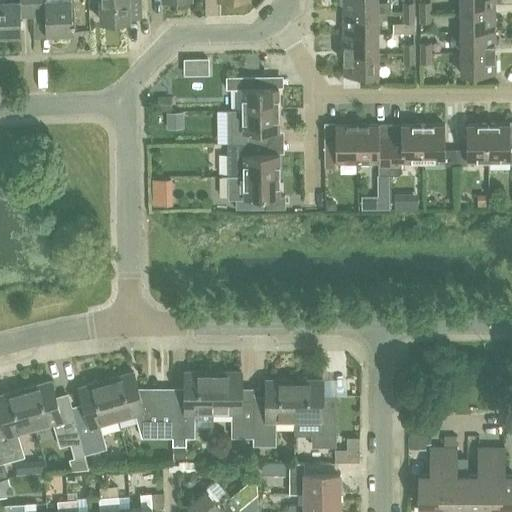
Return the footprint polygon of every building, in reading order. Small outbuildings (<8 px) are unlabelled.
[(33,16),(32,0),(0,0),(0,36),(22,36),(21,16),(33,16)] [(32,0),(33,16),(47,15),(48,34),(73,33),(71,0),(32,0)] [(100,0),(101,21),(129,20),(128,0),(100,0)] [(342,0),(343,13),(378,12),(377,0),(342,0)] [(459,0),(460,11),(495,11),(494,0),(459,0)] [(403,1),(403,12),(415,11),(415,1),(403,1)] [(420,1),(420,11),(431,11),(431,1),(420,1)] [(415,11),(403,12),(403,22),(393,22),(393,33),(415,33),(415,22),(415,11)] [(431,21),(431,11),(420,11),(420,21),(431,21)] [(460,32),(495,31),(495,11),(460,11),(460,32)] [(343,33),(378,33),(378,12),(343,13),(343,33)] [(460,52),(495,52),(495,31),(460,32),(460,52)] [(343,54),(378,53),(378,33),(343,33),(343,54)] [(404,52),(415,52),(415,42),(404,42),(404,52)] [(420,42),(420,52),(432,52),(432,42),(420,42)] [(416,63),(415,52),(404,52),(404,63),(416,63)] [(432,52),(420,52),(420,62),(432,62),(432,52)] [(461,73),(495,73),(495,52),(460,52),(461,73)] [(343,54),(343,74),(370,74),(370,83),(379,83),(379,74),(378,53),(343,54)] [(241,109),(278,109),(278,86),(264,87),(264,76),(227,76),(227,88),(240,88),(241,109)] [(157,111),(172,111),(172,96),(157,96),(157,111)] [(279,130),(278,109),(241,109),(227,110),(227,143),(266,142),(265,130),(279,130)] [(171,123),(186,122),(186,114),(171,114),(171,123)] [(511,163),(511,120),(510,120),(510,122),(489,123),(489,159),(509,159),(509,164),(511,163)] [(357,161),(357,124),(336,125),(335,122),(324,122),(325,165),(337,166),(337,161),(357,161)] [(468,159),(489,159),(489,123),(466,123),(467,148),(456,148),(456,164),(468,164),(468,159)] [(390,173),(390,149),(379,149),(379,124),(357,124),(357,161),(378,161),(378,165),(380,166),(380,173),(390,173)] [(402,160),(424,160),(423,124),(401,124),(401,149),(390,149),(390,173),(401,173),(401,165),(402,165),(402,160)] [(456,164),(456,148),(445,148),(444,124),(423,124),(424,160),(444,160),(444,164),(456,164)] [(227,176),(280,175),(279,152),(266,153),(266,142),(227,143),(227,176)] [(280,175),(227,176),(228,199),(235,198),(236,208),(286,207),(285,196),(280,196),(280,175)] [(173,192),(153,192),(153,204),(173,203),(173,192)] [(213,412),(213,371),(186,370),(186,399),(172,399),(172,436),(195,437),(196,412),(213,412)] [(254,407),(254,399),(242,399),(242,371),(213,371),(213,412),(233,412),(233,437),(254,438),(254,407)] [(172,436),(172,399),(141,399),(133,372),(106,379),(117,419),(135,414),(141,436),(172,436)] [(100,424),(117,419),(106,379),(80,387),(87,414),(76,417),(72,403),(71,404),(85,454),(107,448),(100,424)] [(295,421),(295,379),(266,379),(266,407),(254,407),(254,438),(254,446),(276,446),(276,421),(295,421)] [(295,379),(295,421),(313,421),(313,446),(336,446),(336,407),(323,407),(324,379),(295,379)] [(85,454),(71,404),(60,407),(52,380),(25,388),(36,428),(53,423),(60,447),(71,443),(75,457),(78,468),(88,464),(85,454)] [(18,432),(36,428),(25,388),(0,394),(0,404),(5,424),(0,425),(0,449),(4,463),(5,466),(13,463),(12,460),(25,457),(18,432)] [(426,444),(429,443),(429,435),(409,435),(409,449),(424,449),(424,444),(426,444)] [(444,435),(444,446),(454,446),(454,435),(444,435)] [(225,460),(229,456),(229,450),(225,446),(219,446),(215,450),(215,456),(219,460),(225,460)] [(444,505),(444,446),(430,446),(430,473),(420,473),(420,505),(414,505),(414,511),(441,511),(441,505),(444,505)] [(457,473),(457,446),(454,446),(444,446),(444,505),(467,505),(467,473),(457,473)] [(491,505),(491,446),(479,446),(479,473),(467,473),(467,505),(491,505)] [(491,446),(491,505),(493,505),(492,511),(511,511),(511,473),(504,473),(504,446),(491,446)] [(341,494),(341,472),(305,472),(305,462),(290,462),(289,493),(304,493),(304,494),(341,494)] [(191,490),(197,488),(200,482),(199,475),(194,471),(187,471),(182,475),(181,482),(185,488),(191,490)] [(234,511),(240,507),(258,491),(249,481),(231,497),(226,491),(216,499),(206,486),(186,503),(193,511),(216,511),(217,511),(218,511),(234,511)] [(110,511),(108,488),(108,486),(100,487),(101,497),(99,497),(100,511),(92,511),(110,511)] [(131,511),(131,509),(120,510),(119,495),(117,495),(116,488),(108,488),(110,511),(131,511)] [(131,509),(131,511),(152,511),(151,493),(141,494),(142,508),(131,509)] [(341,511),(341,494),(304,494),(304,505),(290,505),(290,511),(341,511)] [(78,511),(77,499),(67,500),(68,511),(78,511)] [(68,511),(67,500),(57,500),(58,511),(68,511)] [(36,511),(36,502),(25,503),(25,511),(36,511)]
